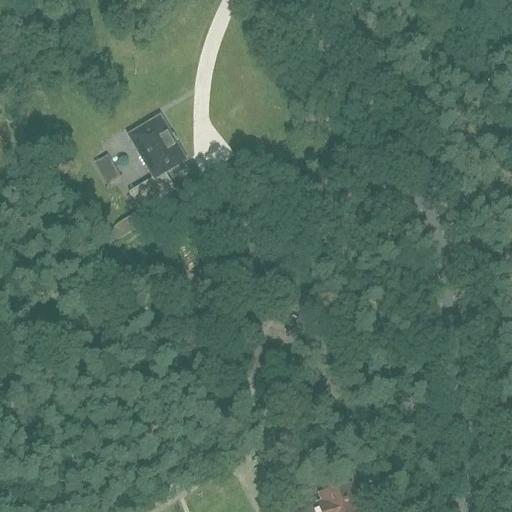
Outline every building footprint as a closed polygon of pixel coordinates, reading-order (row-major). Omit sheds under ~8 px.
[(159,118),(128,136),(153,178),(128,193),(139,212),(170,194),(174,191),(164,173),(184,161),(159,118)] [(112,167),(99,175),(105,186),(119,178),(112,167)] [(177,206),(170,194),(139,212),(114,228),(121,241),(177,206)] [(210,375),(199,359),(186,368),(197,384),(210,375)] [(327,470),(321,449),(306,453),(313,475),(327,470)] [(363,511),(362,506),(358,508),(351,486),(320,496),(322,503),(319,504),(321,511),(363,511)]
